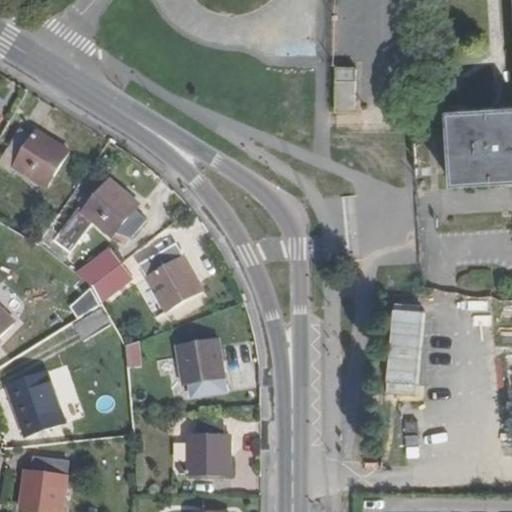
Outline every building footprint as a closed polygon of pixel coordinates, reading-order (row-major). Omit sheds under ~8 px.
[(356,70),(338,70),(337,112),(356,113),(356,70)] [(511,108),(451,111),(453,186),(511,183),(511,108)] [(22,133),(1,167),(12,175),(16,169),(46,189),(68,155),(39,135),(35,141),(22,133)] [(80,212),(55,245),(70,257),(96,226),(113,240),(121,231),(132,240),(146,223),(134,212),(139,206),(110,184),(84,215),(80,212)] [(159,277),(149,283),(167,314),(203,293),(186,262),(180,266),(172,251),(151,263),(159,277)] [(121,267),(102,283),(111,295),(131,280),(121,267)] [(0,281),(0,339),(14,325),(0,311),(0,288),(3,285),(0,281)] [(0,289),(0,301),(18,316),(27,304),(3,285),(0,289)] [(429,306),(394,286),(380,497),(439,488),(429,306)] [(92,289),(71,306),(81,318),(102,302),(92,289)] [(489,303),(464,305),(473,485),(498,484),(489,303)] [(444,487),(469,486),(459,305),(434,307),(444,487)] [(103,310),(74,327),(84,343),(113,326),(103,310)] [(142,343),(128,345),(131,366),(144,365),(142,343)] [(220,344),(179,350),(184,385),(196,383),(199,400),(221,396),(219,380),(225,379),(220,344)] [(49,377),(11,391),(26,438),(66,423),(49,377)] [(194,441),(190,441),(190,464),(180,463),(181,475),(190,475),(190,477),(230,476),(230,440),(224,440),(224,426),(193,426),(194,441)] [(28,475),(23,510),(38,511),(63,511),(68,480),(58,479),(60,463),(35,460),(34,476),(28,475)] [(69,464),(60,463),(58,479),(68,480),(69,464)]
